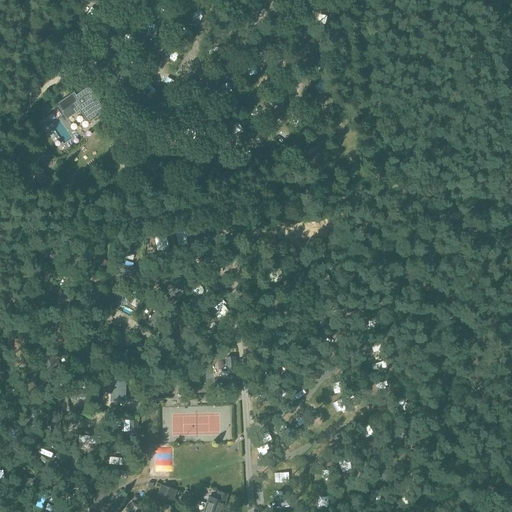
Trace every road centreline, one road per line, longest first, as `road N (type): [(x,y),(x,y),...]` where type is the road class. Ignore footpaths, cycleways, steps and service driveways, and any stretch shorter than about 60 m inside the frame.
road 1 (track): [(125,0),(94,45),(124,85),(131,117),(161,143),(198,148),(267,134),(287,113),(304,68),(304,0)]
road 2 (track): [(511,249),(397,189),(386,174),(359,0)]
road 3 (track): [(239,332),(160,341),(113,309),(51,290),(44,276)]
road 4 (track): [(506,0),(511,203)]
road 5 (track): [(0,439),(50,449),(64,444),(71,428),(62,396),(38,365),(33,334)]
